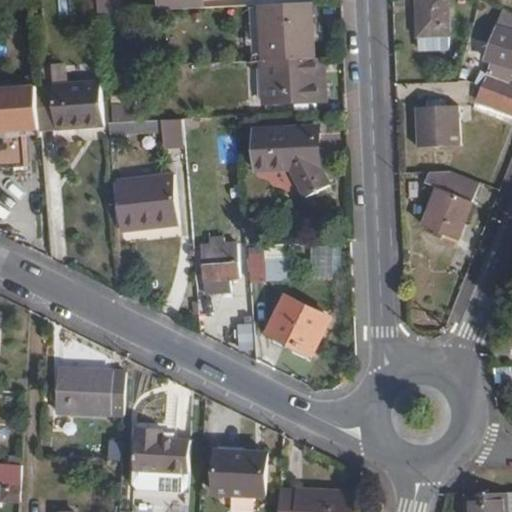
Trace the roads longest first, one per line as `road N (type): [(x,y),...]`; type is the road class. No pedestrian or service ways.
road 1 (residential): [(367,0),(382,331),(400,377)]
road 2 (tertiary): [(321,419),(0,261)]
road 3 (tertiary): [(446,381),(511,238)]
